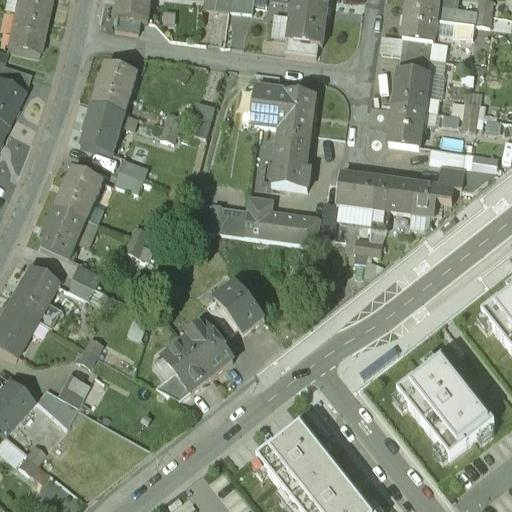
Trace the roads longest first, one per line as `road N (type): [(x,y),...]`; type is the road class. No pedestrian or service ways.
road 1 (residential): [(80,41),(362,80)]
road 2 (residential): [(511,221),(315,365)]
road 3 (residential): [(315,365),(122,511)]
road 4 (residential): [(0,262),(34,190),(80,41)]
road 5 (residential): [(315,365),(428,511)]
road 6 (residential): [(362,80),(354,156),(363,168),(405,175)]
